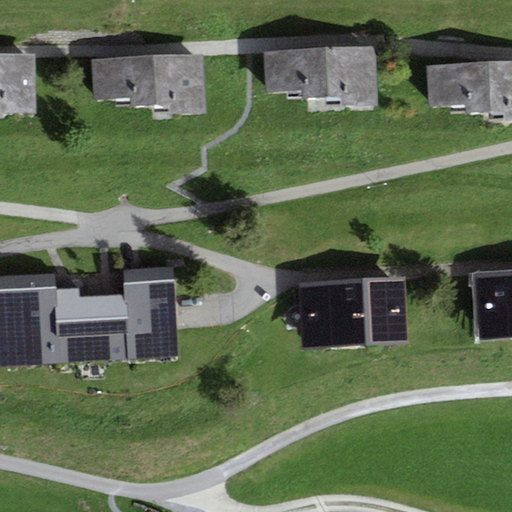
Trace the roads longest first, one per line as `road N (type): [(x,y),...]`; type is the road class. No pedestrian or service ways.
road 1 (residential): [(511,147),(0,251)]
road 2 (residential): [(511,51),(340,41),(29,49)]
road 3 (track): [(227,511),(184,490),(336,415),(511,393)]
road 4 (residential): [(0,463),(128,491),(184,490)]
